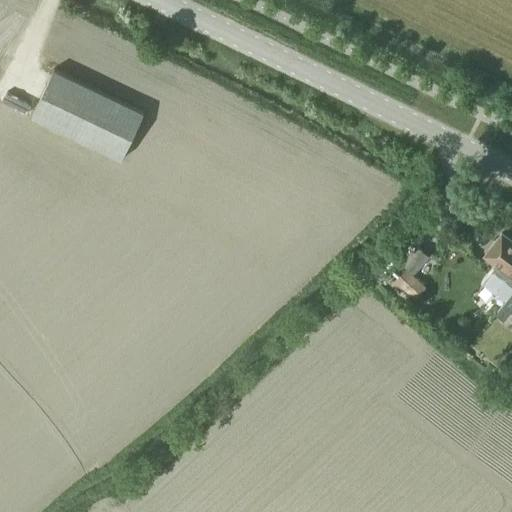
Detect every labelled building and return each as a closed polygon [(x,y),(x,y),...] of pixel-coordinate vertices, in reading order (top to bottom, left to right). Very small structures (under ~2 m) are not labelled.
[(31,116),(122,159),(144,112),(54,68),(31,116)] [(511,284),(511,240),(502,233),(484,256),(497,266),(493,271),(511,284)] [(430,256),(418,244),(401,262),(414,274),(430,256)] [(426,286),(405,266),(394,279),(415,298),(426,286)] [(511,293),(497,314),(504,320),(511,309),(511,293)]
